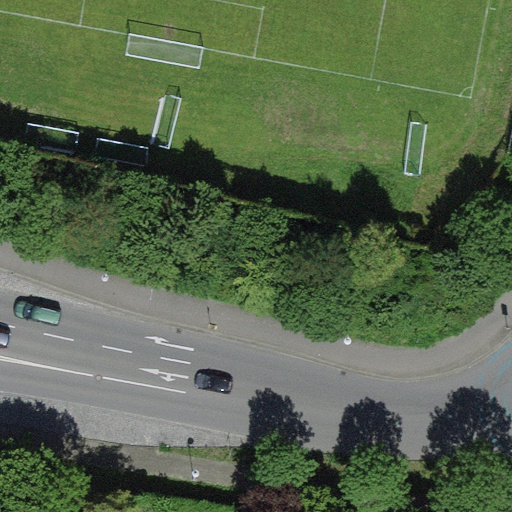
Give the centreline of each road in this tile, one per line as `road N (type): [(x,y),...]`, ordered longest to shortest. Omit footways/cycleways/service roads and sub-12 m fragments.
road 1 (residential): [(344,411),(0,325)]
road 2 (residential): [(0,388),(93,405),(344,411)]
road 3 (residential): [(344,411),(443,418),(511,405)]
